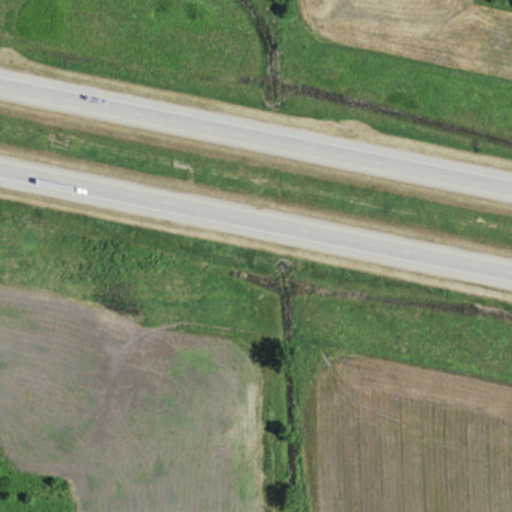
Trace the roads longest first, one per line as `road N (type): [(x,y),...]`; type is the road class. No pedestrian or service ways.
road 1 (motorway): [(0,164),(511,272)]
road 2 (motorway): [(511,187),(0,85)]
